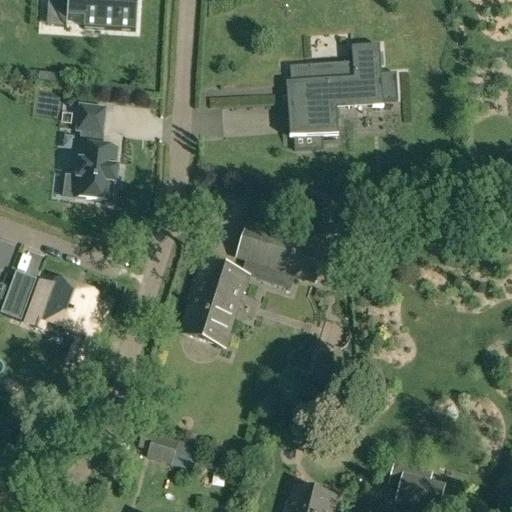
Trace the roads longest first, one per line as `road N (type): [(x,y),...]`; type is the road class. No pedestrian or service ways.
road 1 (unclassified): [(0,503),(58,487),(93,457),(105,432),(167,227),(186,0)]
road 2 (residential): [(118,274),(0,227)]
